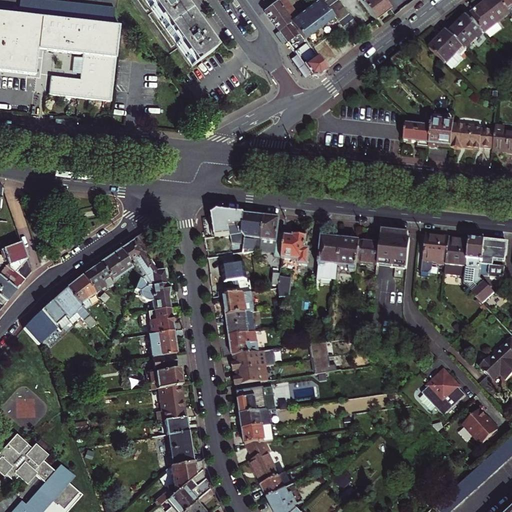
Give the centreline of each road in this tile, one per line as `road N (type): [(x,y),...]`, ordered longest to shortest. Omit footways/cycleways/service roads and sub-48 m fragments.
road 1 (secondary): [(176,190),(511,226)]
road 2 (residential): [(176,190),(221,472),(238,511)]
road 3 (secondary): [(511,186),(244,156)]
road 4 (tertiary): [(0,330),(41,284),(176,190)]
road 5 (secondary): [(194,151),(0,131)]
road 6 (secondary): [(0,170),(176,190)]
road 7 (tertiary): [(330,86),(441,0)]
